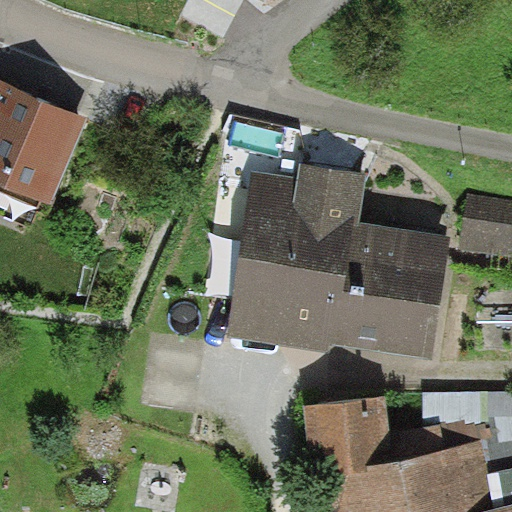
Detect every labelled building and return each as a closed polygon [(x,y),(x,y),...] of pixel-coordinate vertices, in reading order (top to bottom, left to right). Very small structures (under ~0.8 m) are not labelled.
[(88,120),(0,81),(0,190),(50,210),(88,120)] [(300,174),(255,167),(228,336),(289,345),(330,352),(332,342),(352,219),(363,221),(371,172),(302,161),(300,174)] [(511,199),(467,194),(460,250),(511,256),(511,199)] [(363,221),(352,219),(332,342),(339,343),(434,358),(453,235),(363,221)] [(511,511),(511,471),(487,476),(481,440),(446,446),(442,425),(393,434),(388,397),(306,411),(314,480),(317,480),(323,511),(511,511)]
